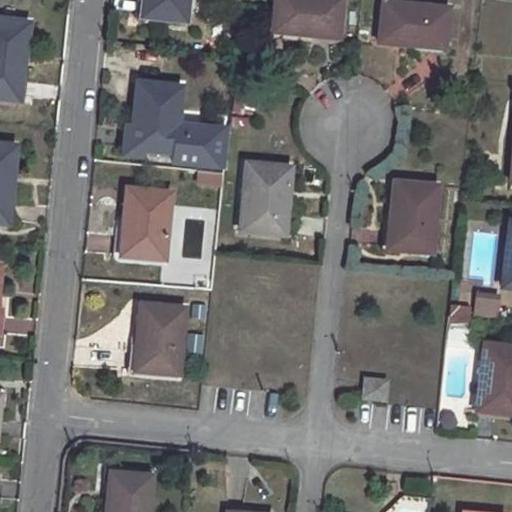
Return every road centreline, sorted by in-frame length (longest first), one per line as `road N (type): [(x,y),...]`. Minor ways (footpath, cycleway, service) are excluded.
road 1 (residential): [(89,0),(50,413)]
road 2 (residential): [(315,443),(348,114)]
road 3 (residential): [(315,443),(50,413)]
road 4 (residential): [(511,466),(315,443)]
